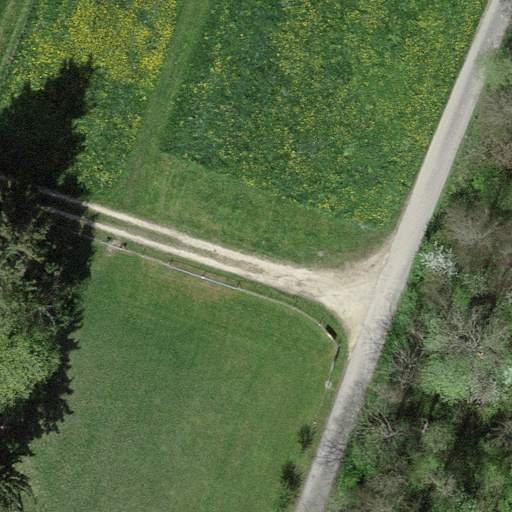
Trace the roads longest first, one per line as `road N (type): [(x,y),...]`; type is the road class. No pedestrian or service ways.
road 1 (unclassified): [(510,0),(377,312),(305,511)]
road 2 (track): [(0,188),(377,312)]
